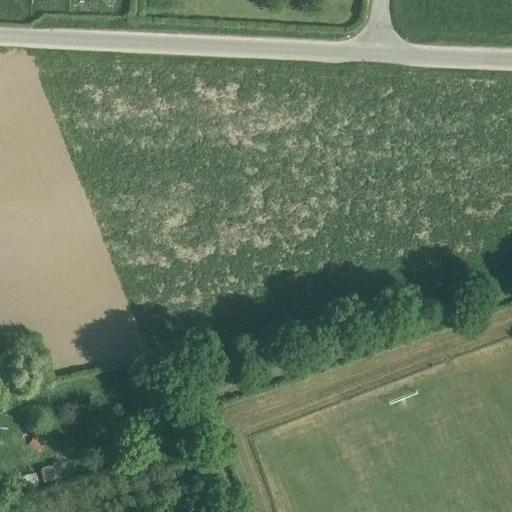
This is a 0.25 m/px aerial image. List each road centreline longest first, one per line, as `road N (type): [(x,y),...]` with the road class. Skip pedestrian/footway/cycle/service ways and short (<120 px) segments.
road 1 (unclassified): [(375,52),(0,32)]
road 2 (unclassified): [(511,59),(375,52)]
